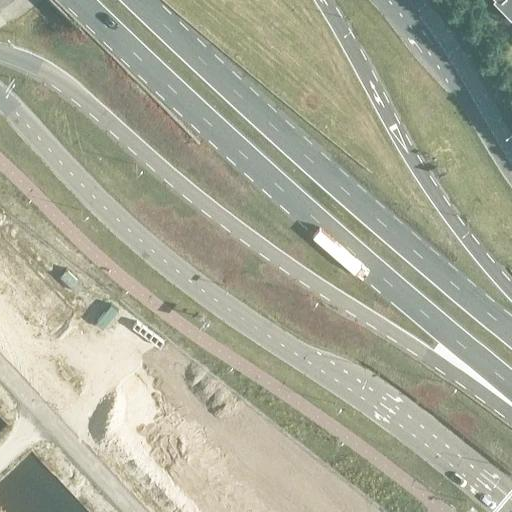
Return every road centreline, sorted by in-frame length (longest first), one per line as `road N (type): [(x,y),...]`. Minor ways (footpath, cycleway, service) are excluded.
road 1 (tertiary): [(0,97),(96,205),(168,268),(430,444),(511,511)]
road 2 (primary): [(0,52),(57,80),(258,251),(511,401)]
road 3 (primary): [(76,0),(511,388)]
road 4 (primary): [(511,334),(274,129),(141,0)]
road 5 (primary): [(511,294),(416,171),(321,0)]
road 6 (tertiary): [(511,175),(389,0)]
road 7 (residential): [(135,511),(44,414)]
